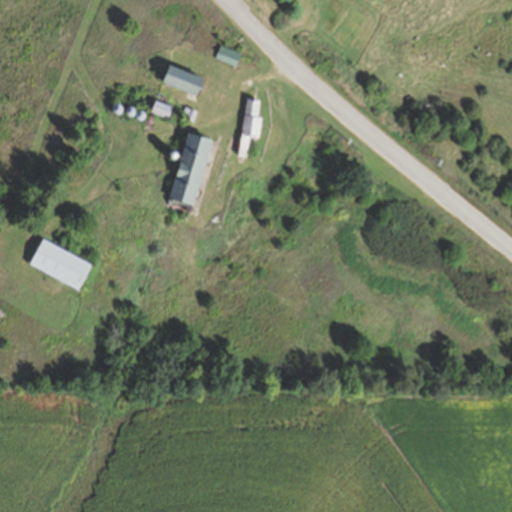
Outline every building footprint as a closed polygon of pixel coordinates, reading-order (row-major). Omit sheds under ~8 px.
[(221,45),(216,59),(238,68),(243,54),(221,45)] [(171,66),(164,84),(198,97),(205,80),(171,66)] [(249,98),(239,156),(249,157),(252,137),(261,139),(265,119),(258,117),(261,100),(249,98)] [(157,102),(152,113),(169,120),(173,108),(157,102)] [(186,107),(181,121),(193,125),(198,111),(186,107)] [(189,133),(169,206),(192,213),(213,140),(189,133)] [(44,239),(93,264),(80,290),(31,265),(44,239)]
